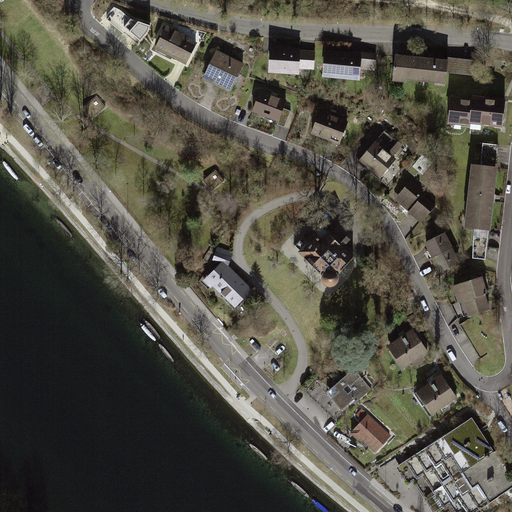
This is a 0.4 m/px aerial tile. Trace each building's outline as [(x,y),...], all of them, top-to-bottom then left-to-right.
[(148,28),(119,6),(109,20),(138,42),(148,28)] [(199,67),(209,47),(171,29),(161,49),(199,67)] [(314,54),(274,50),(271,73),(312,77),(314,54)] [(364,58),(327,53),(324,78),(361,83),(364,58)] [(252,68),(215,56),(208,77),(244,90),(252,68)] [(455,74),(456,63),(408,58),(405,81),(454,86),(455,74)] [(487,61),(457,58),(455,74),(486,77),(487,61)] [(293,124),(299,104),(263,93),(257,113),(293,124)] [(107,110),(97,98),(85,109),(95,120),(107,110)] [(507,104),(460,99),(458,123),(504,128),(507,104)] [(346,145),(354,124),(321,113),(314,134),(346,145)] [(388,132),(360,165),(380,183),(409,151),(388,132)] [(478,153),(469,239),(491,241),(499,155),(478,153)] [(213,170),(202,180),(210,189),(221,179),(213,170)] [(438,206),(415,182),(398,198),(421,222),(438,206)] [(326,270),(325,271),(324,272),(323,274),(322,276),(322,278),(323,281),(324,283),(325,284),(327,285),(330,286),(333,286),(335,285),(337,283),(338,282),(339,280),(339,278),(339,276),(339,274),(355,256),(345,247),(351,240),(347,236),(341,243),(327,229),(327,226),(321,226),(321,231),(310,242),(304,236),(295,245),(309,257),(307,259),(308,262),(312,264),(315,261),(323,268),(324,267),(326,270)] [(423,246),(430,260),(457,248),(451,234),(423,246)] [(232,253),(219,248),(215,259),(228,263),(232,253)] [(430,261),(437,276),(465,265),(458,249),(430,261)] [(251,290),(223,262),(208,278),(236,306),(251,290)] [(459,289),(465,304),(492,293),(486,278),(459,289)] [(464,307),(471,324),(498,313),(491,296),(464,307)] [(387,341),(408,372),(431,356),(410,325),(387,341)] [(375,389),(357,370),(332,394),(316,378),(305,389),(338,424),(375,389)] [(433,420),(460,403),(443,377),(416,394),(433,420)] [(401,437),(371,412),(353,434),(382,459),(401,437)] [(479,511),(511,491),(511,473),(475,416),(402,464),(414,483),(423,478),(442,506),(448,502),(453,511),(479,511)]
